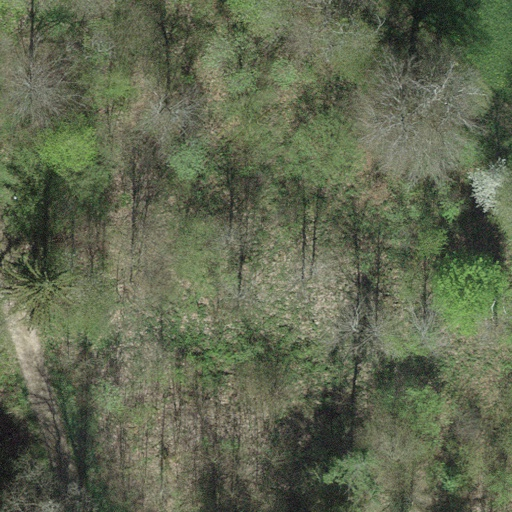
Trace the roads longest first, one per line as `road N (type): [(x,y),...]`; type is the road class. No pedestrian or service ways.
road 1 (track): [(73,511),(0,273)]
road 2 (track): [(366,0),(511,136)]
